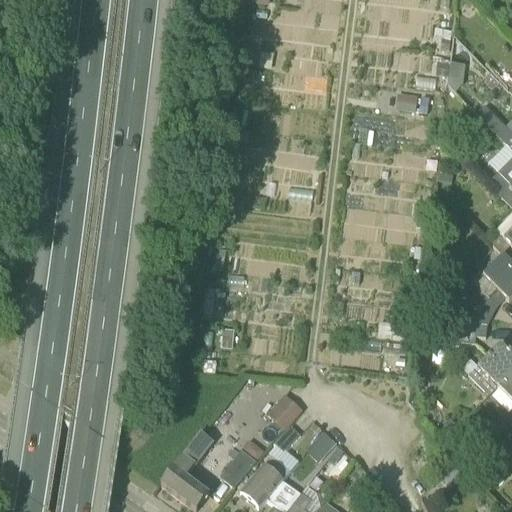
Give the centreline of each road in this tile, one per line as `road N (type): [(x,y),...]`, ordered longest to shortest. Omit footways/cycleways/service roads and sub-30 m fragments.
road 1 (motorway): [(96,0),(27,511)]
road 2 (motorway): [(76,511),(142,0)]
road 3 (secondary): [(116,511),(0,433)]
